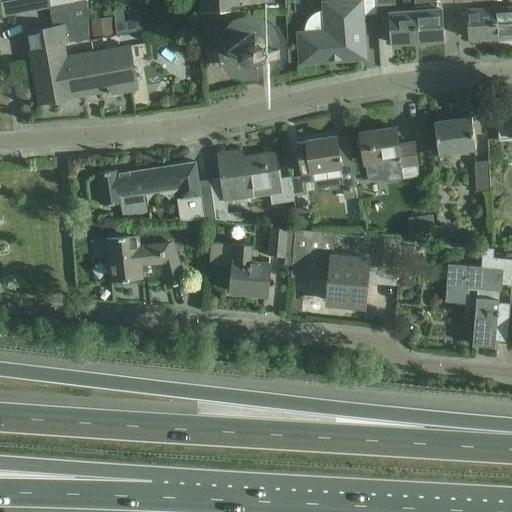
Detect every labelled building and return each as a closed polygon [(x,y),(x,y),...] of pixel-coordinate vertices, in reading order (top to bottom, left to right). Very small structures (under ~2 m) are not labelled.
[(51,8),(49,0),(38,0),(41,10),(51,8)] [(203,0),(204,12),(239,10),(238,0),(203,0)] [(364,16),(378,15),(376,0),(354,0),(354,1),(342,2),(342,7),(327,8),(327,12),(322,12),(317,16),(310,23),(308,28),(308,33),(305,33),(306,47),(301,47),(302,63),(330,61),(330,55),(366,53),(364,16)] [(376,0),(378,15),(391,14),(391,13),(392,13),(391,0),(376,0)] [(443,11),(444,10),(456,10),(454,0),(415,0),(416,11),(417,11),(419,43),(445,41),(443,11)] [(497,37),(494,0),(454,0),(456,10),(468,9),(470,39),(497,37)] [(511,0),(494,0),(497,37),(511,36),(511,0)] [(88,1),(75,4),(51,8),(54,28),(28,33),(41,103),(74,97),(74,96),(107,90),(108,92),(111,91),(111,89),(113,89),(114,93),(139,89),(131,47),(67,58),(64,43),(91,38),(88,1)] [(416,11),(392,13),(391,13),(391,14),(393,45),(419,43),(417,11),(416,11)] [(143,32),(141,20),(116,24),(118,35),(143,32)] [(262,31),(260,30),(258,29),(254,28),(251,28),(249,29),(246,30),(243,31),(241,33),(239,34),(238,36),(236,38),(235,40),(235,43),(234,46),(234,48),(235,51),(235,54),(236,56),(237,58),(239,60),(241,61),(243,63),(245,64),(247,65),(249,66),(251,66),(253,66),(256,66),(258,65),(260,64),(262,64),(264,62),(266,61),(267,59),(269,57),(270,55),(271,53),(271,50),(272,48),(272,46),(271,44),(271,41),(270,39),(269,37),(267,35),(266,34),(264,32),(262,31)] [(472,118),(446,121),(435,122),(439,155),(476,150),(472,118)] [(511,139),(511,123),(499,124),(499,140),(511,139)] [(420,177),(416,155),(414,144),(400,146),(397,128),(361,133),(368,181),(386,178),(386,176),(402,174),(403,179),(420,177)] [(340,156),(337,138),(337,137),(307,141),(308,142),(297,144),(303,183),(314,182),(315,186),(343,182),(344,190),(357,188),(354,164),(342,166),(341,160),(342,160),(342,156),(340,156)] [(242,152),(219,155),(222,178),(210,179),(216,219),(234,223),(244,223),(243,213),(230,213),(228,194),(249,191),(271,188),(273,204),(295,201),(294,197),(291,178),(282,179),(281,171),(278,171),(275,153),(243,158),(242,152)] [(196,162),(193,163),(118,174),(117,169),(99,172),(104,204),(122,202),(122,200),(145,197),(144,193),(181,188),(183,198),(194,197),(197,220),(216,219),(210,179),(199,181),(196,162)] [(490,162),(476,163),(476,192),(491,192),(490,162)] [(310,229),(307,211),(297,213),(299,228),(310,229)] [(294,257),(296,228),(272,226),(270,256),(285,257),(285,256),(294,257)] [(368,275),(398,277),(401,238),(385,237),(383,269),(369,268),(369,258),(334,255),(336,231),(310,229),(299,228),(296,228),(294,257),(292,277),(307,278),(308,270),(331,272),(330,280),(328,302),(365,305),(367,284),(368,275)] [(163,262),(167,277),(169,287),(185,283),(176,245),(139,248),(138,236),(108,239),(112,282),(142,279),(141,264),(163,262)] [(204,259),(203,236),(188,236),(188,259),(204,259)] [(268,295),(271,263),(252,262),(253,246),(213,242),(211,265),(235,267),(233,292),(252,294),(252,295),(263,296),(263,295),(268,295)] [(448,286),(447,301),(468,303),(470,289),(479,289),(474,345),(496,347),(496,341),(508,342),(511,304),(500,303),(501,291),(503,291),(503,289),(511,290),(511,287),(511,282),(511,259),(504,259),(492,258),(493,251),(484,250),(483,267),(449,264),(447,286),(448,286)]
